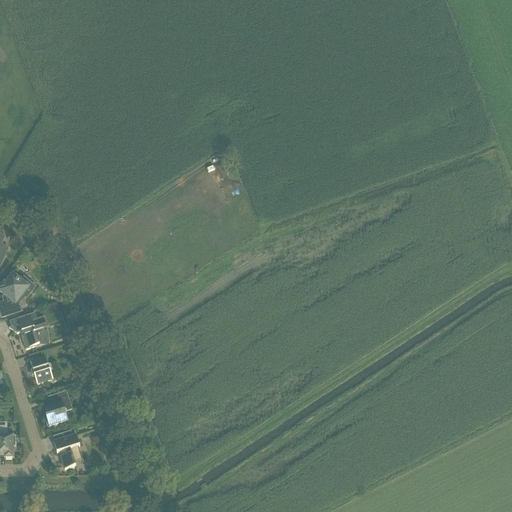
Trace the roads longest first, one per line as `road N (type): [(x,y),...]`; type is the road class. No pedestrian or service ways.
road 1 (unclassified): [(158,511),(50,234),(0,205)]
road 2 (residential): [(0,474),(26,472),(38,457),(0,344)]
